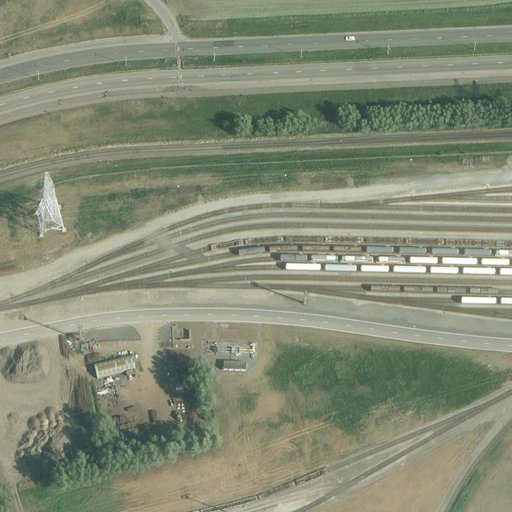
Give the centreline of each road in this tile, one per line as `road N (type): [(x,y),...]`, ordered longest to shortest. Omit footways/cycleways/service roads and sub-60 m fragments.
road 1 (primary): [(0,104),(142,79),(511,62)]
road 2 (primary): [(511,34),(177,49)]
road 3 (primary): [(177,49),(0,75)]
